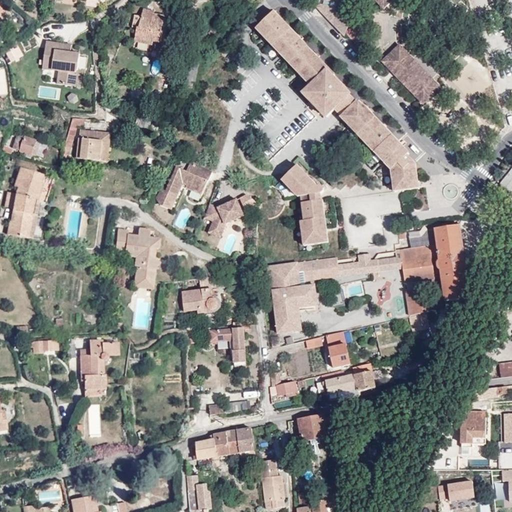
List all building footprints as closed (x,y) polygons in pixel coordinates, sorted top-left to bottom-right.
[(317,0),(317,1),(316,1),(314,1),(313,1),(312,2),(339,30),(351,19),(342,9),(339,9),(341,4),(345,0),(317,0)] [(375,0),(384,9),(392,0),(375,0)] [(161,32),(165,16),(154,14),(155,12),(144,9),(140,28),(138,28),(135,41),(153,45),(154,41),(161,42),(163,33),(161,32)] [(327,117),(336,109),(350,96),(351,95),(334,77),(336,75),(318,57),(317,58),(309,48),(309,47),(275,12),(260,27),(264,32),(263,34),(312,86),(304,93),(327,117)] [(351,19),(339,30),(344,36),(351,19)] [(73,72),(77,73),(81,54),(71,53),(63,51),(65,44),(47,41),(43,68),(60,70),(58,84),(71,86),(73,72)] [(63,51),(71,53),(72,45),(65,44),(63,51)] [(400,74),(397,77),(423,104),(440,87),(432,79),(429,81),(410,61),(413,58),(400,45),(382,61),(391,70),(393,67),(400,74)] [(429,81),(432,79),(413,58),(410,61),(429,81)] [(201,67),(188,64),(188,66),(185,79),(197,82),(201,67)] [(391,70),(397,77),(400,74),(393,67),(391,70)] [(159,86),(168,90),(172,77),(163,74),(159,86)] [(350,96),(336,109),(342,117),(357,103),(350,96)] [(357,103),(342,117),(375,152),(377,150),(382,155),(381,158),(392,169),(394,183),(418,180),(415,163),(408,154),(409,153),(402,146),(403,145),(365,106),(359,102),(357,103)] [(140,130),(148,132),(152,118),(145,115),(140,130)] [(71,127),(67,142),(65,149),(70,150),(77,128),(71,127)] [(95,140),(96,132),(81,131),(78,158),(101,160),(101,155),(104,155),(106,141),(95,140)] [(111,134),(96,132),(95,140),(106,141),(104,155),(101,155),(101,160),(108,161),(111,134)] [(14,149),(32,155),(36,140),(19,134),(14,149)] [(36,140),(32,155),(36,156),(41,142),(36,140)] [(189,186),(195,165),(192,163),(188,172),(178,167),(167,191),(160,205),(172,209),(183,186),(184,183),(189,186)] [(213,173),(195,165),(189,186),(188,188),(203,195),(213,173)] [(301,196),(320,194),(323,192),(324,190),(323,187),(320,185),(318,186),(298,165),(283,179),(299,196),(301,196)] [(32,199),(37,201),(43,184),(41,183),(43,175),(21,168),(16,187),(18,188),(16,194),(8,192),(5,207),(13,209),(13,211),(15,212),(13,221),(11,221),(10,221),(7,235),(27,239),(31,215),(29,215),(32,199)] [(511,171),(501,185),(511,195),(511,171)] [(419,188),(418,180),(394,183),(394,191),(419,188)] [(160,205),(167,191),(163,189),(157,199),(160,205)] [(321,201),(320,194),(301,196),(302,203),(321,201)] [(426,194),(419,195),(421,210),(428,209),(426,194)] [(39,201),(37,201),(32,199),(29,215),(31,215),(27,239),(31,240),(39,201)] [(236,216),(244,212),(238,200),(227,204),(220,208),(210,204),(206,217),(215,221),(212,227),(224,231),(226,224),(237,219),(236,216)] [(324,200),(321,201),(302,203),(305,221),(301,222),(304,245),(329,242),(324,200)] [(460,221),(461,226),(493,222),(492,217),(460,221)] [(446,302),(471,299),(461,226),(435,229),(438,246),(438,252),(439,253),(440,260),(438,263),(438,267),(439,268),(441,270),(442,272),(442,278),(438,278),(438,272),(434,272),(432,261),(437,260),(436,253),(417,255),(416,249),(401,250),(403,257),(404,268),(404,269),(404,270),(405,274),(405,284),(421,282),(431,281),(432,287),(443,286),(446,302)] [(221,237),(224,231),(212,227),(210,233),(221,237)] [(150,231),(139,229),(139,235),(129,234),(129,231),(119,229),(117,251),(125,252),(125,255),(137,256),(143,257),(141,267),(138,266),(136,280),(154,282),(156,268),(160,263),(153,258),(149,255),(150,249),(154,250),(155,248),(158,249),(160,239),(149,238),(150,231)] [(438,252),(438,246),(416,249),(417,255),(436,253),(438,252)] [(331,272),(313,274),(314,280),(404,269),(404,268),(403,257),(401,250),(397,251),(397,258),(371,261),(371,254),(359,256),(360,263),(339,265),(339,266),(330,267),(331,272)] [(318,305),(317,296),(313,296),(312,285),(315,285),(314,280),(313,274),(331,272),(330,267),(339,266),(339,265),(338,258),(269,266),(272,292),(274,292),(279,333),(302,330),(300,311),(300,307),(307,306),(318,305)] [(212,289),(210,277),(200,278),(201,290),(212,289)] [(154,282),(136,280),(135,286),(153,289),(154,282)] [(212,289),(201,290),(183,292),(185,311),(199,310),(200,313),(214,312),(214,309),(217,309),(218,307),(219,304),(218,301),(216,300),(213,299),(212,289)] [(426,313),(436,311),(434,299),(423,301),(422,289),(407,291),(411,317),(426,313)] [(437,325),(457,334),(471,303),(452,307),(444,309),(437,325)] [(426,314),(410,318),(414,333),(429,329),(426,314)] [(235,363),(246,362),(244,328),(211,330),(212,342),(231,341),(232,354),(235,353),(235,363)] [(346,345),(343,332),(337,333),(340,346),(346,345)] [(340,346),(337,333),(332,334),(327,336),(334,368),(351,364),(346,345),(340,346)] [(279,336),(272,337),(273,347),(280,345),(279,336)] [(322,337),(306,339),(307,348),(323,347),(322,337)] [(67,340),(69,358),(76,358),(74,339),(67,340)] [(85,390),(94,390),(106,389),(106,375),(104,375),(103,360),(105,360),(107,359),(108,356),(118,356),(118,344),(102,345),(101,341),(90,342),(91,355),(81,356),(81,376),(84,376),(85,382),(85,390)] [(42,350),(51,350),(51,342),(27,343),(27,347),(32,347),(33,353),(42,352),(42,350)] [(511,377),(511,363),(500,365),(502,379),(511,377)] [(376,388),(371,364),(355,368),(356,375),(358,389),(359,392),(376,388)] [(344,370),(338,371),(339,378),(326,381),(329,395),(358,389),(356,375),(345,377),(344,370)] [(280,372),(272,374),(273,386),(278,385),(282,384),(280,372)] [(296,381),(282,384),(278,385),(280,396),(286,394),(290,393),(291,396),(299,395),(296,381)] [(316,383),(320,397),(328,395),(324,381),(316,383)] [(275,386),(270,387),(272,398),(278,397),(275,386)] [(508,393),(507,387),(462,393),(458,402),(498,397),(498,395),(508,393)] [(55,391),(57,404),(72,402),(70,389),(55,391)] [(227,413),(226,405),(211,406),(211,415),(227,413)] [(511,412),(503,413),(504,443),(511,442),(511,412)] [(487,413),(463,413),(462,443),(486,444),(487,413)] [(324,415),(299,420),(302,434),(297,435),(297,440),(300,440),(300,443),(311,440),(320,439),(328,437),(324,415)] [(207,441),(197,442),(198,461),(212,458),(219,457),(231,455),(241,453),(242,459),(243,465),(257,463),(252,429),(240,431),(230,431),(213,435),(207,441)] [(452,461),(447,451),(436,456),(441,466),(452,461)] [(212,458),(214,463),(215,468),(221,467),(219,457),(212,458)] [(284,488),(283,484),(282,476),(278,476),(276,460),(262,462),(268,510),(285,508),(284,501),(285,500),(285,499),(288,498),(287,488),(284,488)] [(511,469),(498,470),(500,498),(503,498),(504,507),(511,506),(511,469)] [(207,498),(210,492),(208,491),(208,485),(199,485),(198,476),(188,477),(191,511),(193,511),(205,511),(209,511),(209,510),(213,510),(212,500),(207,498)] [(448,484),(450,503),(475,499),(473,481),(448,484)] [(438,485),(440,499),(448,498),(447,484),(438,485)] [(343,506),(340,486),(324,488),(326,502),(314,503),(314,511),(328,511),(328,508),(334,507),(343,506)] [(41,505),(60,499),(57,488),(38,494),(41,505)] [(92,511),(89,497),(71,500),(73,511),(92,511)] [(126,511),(125,503),(117,504),(118,511),(126,511)]
